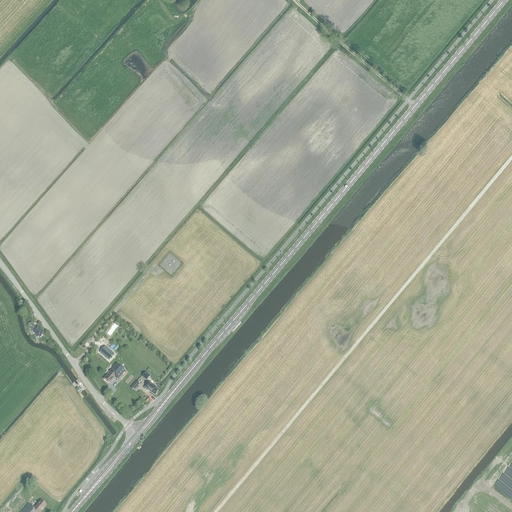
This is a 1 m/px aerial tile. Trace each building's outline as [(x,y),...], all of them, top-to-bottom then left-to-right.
[(172,274),(175,272),(174,271),(176,269),(182,265),(183,263),(171,254),(170,255),(171,257),(162,264),(161,265),(163,267),(164,265),(169,261),(170,264),(168,265),(169,266),(168,268),(165,269),(172,274)] [(43,336),(42,334),(44,333),(38,326),(35,328),(33,325),(31,322),(28,325),(31,331),(37,338),(38,337),(39,339),(43,336)] [(109,334),(113,329),(115,331),(119,326),(114,322),(106,332),(109,334)] [(114,354),(105,346),(100,352),(108,360),(114,354)] [(109,385),(115,378),(117,380),(125,371),(116,364),(108,373),(109,374),(104,380),(109,385)] [(133,391),(140,383),(137,381),(130,388),(133,391)] [(145,388),(154,396),(159,391),(150,383),(145,388)] [(29,504),(21,511),(41,511),(47,506),(41,501),(35,509),(29,504)]
